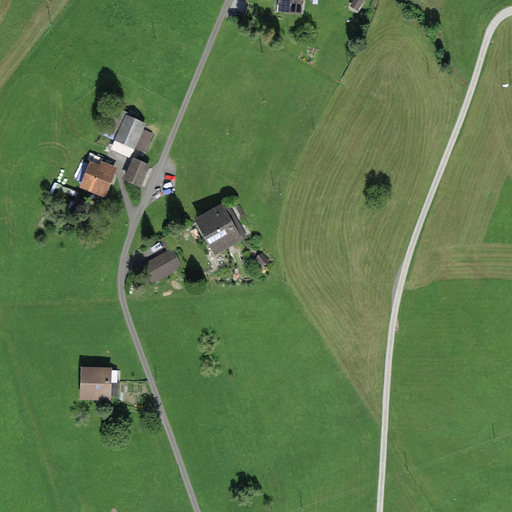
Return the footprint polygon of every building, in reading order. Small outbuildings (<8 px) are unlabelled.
[(300,0),(281,0),(280,10),(299,12),(300,0)] [(364,1),(362,0),(353,0),(351,5),(360,9),(364,1)] [(114,149),(129,155),(142,123),(126,117),(114,149)] [(104,195),(114,167),(96,161),(94,168),(87,165),(79,186),(104,195)] [(127,178),(141,184),(148,167),(134,161),(127,178)] [(220,202),(187,222),(208,257),(241,237),(220,202)] [(142,265),(149,280),(179,265),(172,250),(142,265)] [(268,260),(262,254),(257,260),(263,266),(268,260)] [(107,367),(75,365),(73,399),(105,401),(107,367)]
